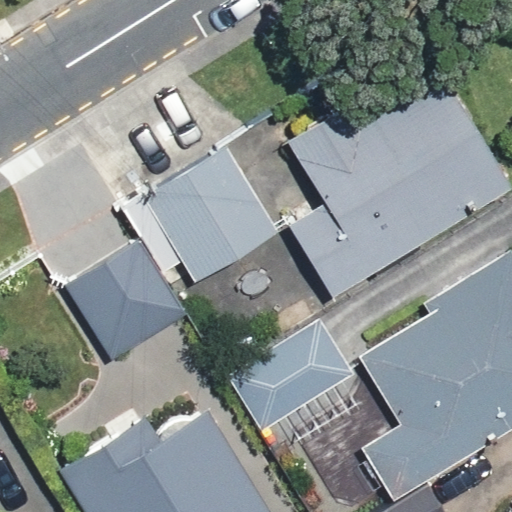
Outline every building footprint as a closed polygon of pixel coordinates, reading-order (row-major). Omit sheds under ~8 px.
[(511,144),(424,9),(255,119),(315,210),(280,233),(325,302),(511,179),(511,144)] [(182,297),(280,233),(214,131),(116,195),(182,297)] [(182,312),(127,233),(51,286),(106,365),(182,312)] [(511,265),(502,249),(348,349),(394,420),(349,449),(389,511),(391,511),(511,433),(511,265)] [(247,433),(346,368),(309,312),(211,376),(247,433)] [(270,511),(201,399),(151,430),(133,400),(36,460),(67,511),(270,511)]
